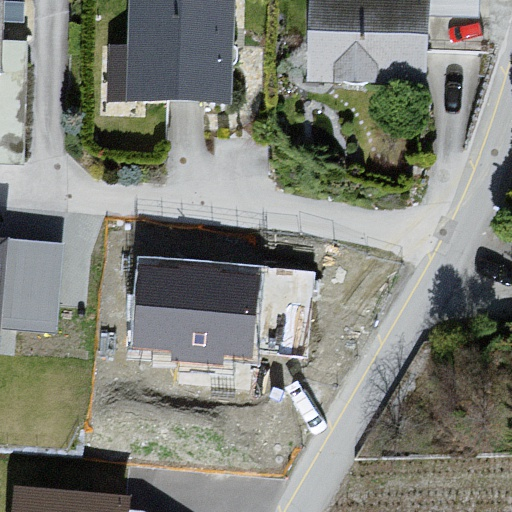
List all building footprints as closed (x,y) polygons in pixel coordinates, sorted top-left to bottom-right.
[(0,0),(0,161),(24,163),(27,59),(3,58),(5,0),(0,0)] [(169,98),(204,100),(226,100),(229,0),(221,0),(138,0),(137,67),(136,97),(146,98),(169,98)] [(375,77),(421,79),(423,22),(423,0),(320,0),(317,75),(340,76),(340,79),(344,82),(348,83),(352,84),(357,85),(362,84),(366,84),(371,82),(375,80),(375,77)] [(254,280),(143,270),(137,343),(247,353),(254,280)] [(131,511),(133,497),(17,486),(14,511),(131,511)]
